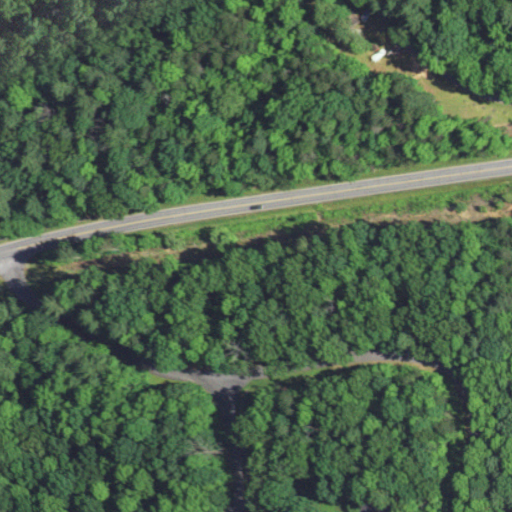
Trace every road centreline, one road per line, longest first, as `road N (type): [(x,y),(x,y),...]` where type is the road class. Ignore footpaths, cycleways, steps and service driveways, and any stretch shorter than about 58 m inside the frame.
road 1 (secondary): [(0,252),(267,199),(511,164)]
road 2 (residential): [(2,252),(54,313),(175,371),(220,377),(236,468),(222,511)]
